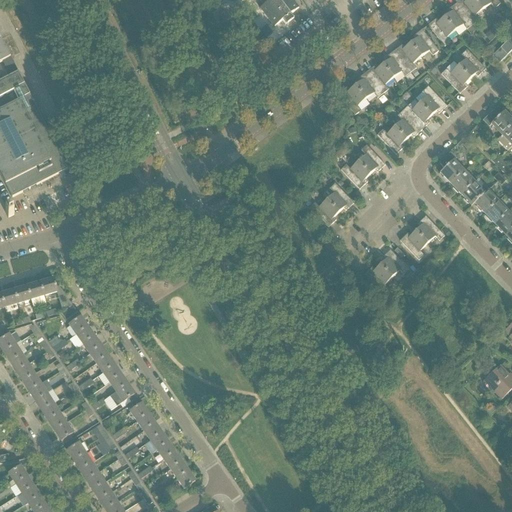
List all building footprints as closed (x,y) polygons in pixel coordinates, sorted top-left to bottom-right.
[(206,0),(205,1),(208,7),(211,14),(217,11),(213,4),(211,0),(206,0)] [(265,0),(268,3),(260,9),(265,16),(266,15),(269,20),(274,27),(282,21),(285,25),(294,19),(290,15),(299,9),(293,2),(292,0),(291,0),(265,0)] [(465,0),(462,0),(456,5),(472,26),(478,22),(474,17),(482,11),(473,0),(467,0),(466,1),(465,0)] [(473,0),(482,11),(491,5),(494,9),(500,5),(496,0),(473,0)] [(449,14),(444,18),(455,32),(463,26),(467,31),(467,30),(472,26),(456,5),(447,11),(449,14)] [(455,32),(444,18),(439,22),(436,20),(428,26),(444,48),(450,43),(447,39),(455,32)] [(472,26),(467,30),(471,35),(476,31),(472,26)] [(415,40),(410,44),(421,58),(429,52),(433,57),(438,52),(422,31),(413,37),(415,40)] [(0,38),(0,62),(2,62),(8,74),(16,70),(0,38)] [(511,40),(511,39),(492,57),(499,64),(511,51),(511,40)] [(402,46),(394,52),(411,74),(416,69),(412,65),(421,58),(410,44),(405,49),(402,46)] [(465,60),(458,67),(470,80),(475,75),(477,78),(485,70),(467,51),(461,56),(465,60)] [(388,61),(382,66),(393,80),(401,73),(405,78),(411,74),(394,52),(386,59),(388,61)] [(375,67),(366,73),(383,95),(385,93),(388,91),(385,86),(393,80),(382,66),(377,70),(375,67)] [(470,80),(458,67),(450,74),(446,70),(441,75),(460,95),(468,87),(465,85),(470,80)] [(68,170),(18,73),(0,82),(0,175),(12,199),(68,170)] [(360,83),(355,87),(365,101),(374,94),(377,99),(383,95),(366,73),(358,80),(360,83)] [(347,88),(339,95),(345,103),(355,116),(361,112),(369,105),(365,101),(355,87),(349,91),(347,88)] [(427,97),(419,104),(431,117),(436,112),(439,115),(447,107),(428,88),(423,93),(427,97)] [(402,101),(397,106),(399,108),(402,112),(408,107),(402,101)] [(408,107),(402,112),(421,132),(429,124),(426,122),(431,117),(419,104),(412,111),(408,107)] [(491,125),(502,136),(511,126),(511,122),(504,114),(505,113),(504,112),(499,117),(494,112),(494,111),(482,122),(483,122),(483,121),(489,128),(491,125)] [(402,121),(394,128),(406,141),(411,136),(414,139),(421,132),(402,112),(399,115),(397,117),(402,121)] [(507,152),(511,147),(511,126),(502,136),(497,141),(507,152)] [(406,141),(394,128),(387,135),(382,131),(377,136),(396,156),(404,148),(401,146),(406,141)] [(473,143),(484,154),(489,149),(479,138),(473,143)] [(466,150),(476,161),(482,156),(471,145),(466,150)] [(365,156),(358,163),(370,176),(375,171),(377,174),(385,166),(366,147),(361,152),(365,156)] [(441,174),(451,185),(463,173),(453,162),(456,159),(450,153),(439,164),(444,170),(439,175),(440,175),(441,174)] [(496,156),(490,161),(494,165),(499,160),(496,156)] [(370,176),(358,163),(350,170),(346,166),(341,171),(359,191),(367,183),(365,181),(370,176)] [(488,163),(483,168),(487,172),(492,167),(488,163)] [(501,171),(504,175),(509,171),(505,167),(501,171)] [(451,185),(461,196),(474,184),(463,173),(451,185)] [(493,179),(497,183),(502,178),(498,174),(493,179)] [(502,178),(497,183),(501,187),(506,182),(502,178)] [(471,208),(475,204),(474,204),(484,195),(487,192),(483,187),(480,190),(474,184),(461,196),(471,207),(470,207),(471,208)] [(334,194),(326,201),(338,214),(343,209),(346,212),(354,204),(335,185),(330,190),(334,194)] [(475,204),(485,215),(497,203),(487,193),(488,192),(487,192),(484,195),(474,204),(475,204)] [(315,204),(309,209),(316,217),(315,218),(318,221),(320,220),(321,222),(328,229),(336,221),(333,219),(338,214),(326,201),(319,208),(315,204)] [(485,215),(495,226),(507,214),(497,203),(485,215)] [(5,212),(8,218),(14,215),(11,209),(5,212)] [(495,226),(506,237),(511,230),(511,219),(507,214),(495,226)] [(420,227),(415,232),(427,245),(435,238),(439,242),(444,237),(425,217),(418,225),(420,227)] [(445,230),(442,233),(448,239),(451,236),(445,230)] [(427,245),(415,232),(410,237),(408,234),(400,242),(419,262),(424,256),(420,252),(427,245)] [(397,249),(394,252),(401,259),(404,256),(397,249)] [(385,261),(380,266),(392,279),(399,272),(404,276),(409,271),(390,251),(382,259),(385,261)] [(392,279),(380,266),(375,271),(372,268),(364,276),(383,295),(388,290),(384,286),(392,279)] [(40,284),(44,298),(57,294),(62,313),(61,315),(66,322),(77,314),(58,287),(55,288),(53,280),(40,284)] [(40,284),(27,288),(31,302),(33,308),(46,305),(44,298),(40,284)] [(18,306),(31,302),(27,288),(14,292),(18,306)] [(5,310),(18,306),(14,292),(1,295),(5,310)] [(50,318),(48,312),(35,316),(37,322),(50,318)] [(69,327),(76,336),(87,329),(80,319),(69,327)] [(511,324),(511,325),(503,333),(509,338),(511,341),(511,324)] [(41,338),(33,326),(29,329),(37,341),(41,338)] [(76,336),(83,346),(94,338),(87,329),(76,336)] [(53,349),(63,342),(58,335),(48,342),(53,349)] [(0,341),(0,347),(4,354),(15,346),(9,336),(0,341)] [(83,346),(76,336),(70,340),(77,350),(83,346)] [(83,346),(89,355),(100,348),(94,338),(83,346)] [(63,342),(53,349),(54,352),(66,343),(65,341),(63,342)] [(66,343),(54,352),(56,354),(68,346),(66,343)] [(4,354),(10,363),(21,356),(15,346),(4,354)] [(89,355),(96,365),(107,357),(100,348),(89,355)] [(62,352),(57,355),(61,361),(66,358),(62,352)] [(10,363),(16,373),(28,366),(21,356),(10,363)] [(96,365),(103,375),(114,367),(107,357),(96,365)] [(66,369),(67,371),(79,363),(78,360),(66,369)] [(79,363),(67,371),(69,373),(81,365),(79,363)] [(67,376),(59,364),(55,367),(63,379),(67,376)] [(16,373),(23,383),(34,376),(28,366),(16,373)] [(103,375),(110,384),(121,376),(114,367),(103,375)] [(487,378),(484,382),(485,381),(494,389),(492,391),(501,401),(511,391),(511,390),(511,379),(500,367),(496,370),(488,370),(487,378)] [(23,383),(29,393),(40,385),(34,376),(23,383)] [(110,384),(116,394),(127,386),(121,376),(110,384)] [(90,381),(79,388),(80,390),(91,383),(92,382),(91,380),(90,381)] [(40,385),(29,393),(35,402),(47,395),(53,392),(46,382),(40,385)] [(91,383),(80,390),(82,392),(93,385),(94,384),(92,382),(91,383)] [(67,387),(72,393),(76,390),(72,384),(67,387)] [(105,401),(104,402),(106,405),(111,412),(117,408),(123,403),(126,401),(134,396),(127,386),(116,394),(110,398),(105,401)] [(76,390),(72,393),(75,399),(80,396),(76,390)] [(47,395),(35,402),(42,412),(53,405),(59,401),(53,392),(47,395)] [(103,400),(92,407),(93,410),(104,402),(105,401),(104,399),(103,400)] [(104,402),(93,410),(95,412),(106,405),(104,402)] [(81,406),(85,412),(89,409),(85,403),(81,406)] [(42,412),(48,422),(59,415),(53,405),(42,412)] [(130,413),(137,423),(148,415),(141,406),(130,413)] [(482,410),(489,417),(496,410),(494,408),(491,407),(489,410),(486,407),(482,410)] [(90,409),(85,412),(89,418),(94,415),(90,409)] [(48,422),(54,432),(66,425),(59,415),(48,422)] [(137,423),(144,433),(155,425),(148,415),(137,423)] [(66,425),(54,432),(61,442),(69,436),(72,435),(66,425)] [(96,428),(92,431),(100,445),(102,444),(105,442),(110,439),(106,433),(101,425),(96,428)] [(144,433),(150,442),(161,434),(155,425),(144,433)] [(122,430),(111,437),(113,440),(123,432),(125,431),(124,429),(122,430)] [(123,432),(113,440),(114,442),(125,435),(127,433),(125,431),(123,432)] [(150,442),(157,452),(168,444),(161,434),(150,442)] [(110,439),(105,442),(109,448),(114,445),(110,439)] [(157,452),(164,461),(175,454),(168,444),(157,452)] [(67,452),(74,462),(85,455),(79,445),(67,452)] [(135,449),(125,456),(126,459),(137,452),(138,451),(137,448),(135,449)] [(137,452),(126,459),(128,461),(138,454),(140,453),(138,451),(137,452)] [(114,455),(118,461),(123,458),(119,452),(114,455)] [(164,461),(170,471),(181,463),(175,454),(164,461)] [(74,462),(80,472),(91,465),(85,455),(74,462)] [(123,458),(118,461),(122,467),(127,464),(123,458)] [(170,471),(177,480),(188,473),(181,463),(170,471)] [(80,472),(86,482),(98,474),(91,465),(80,472)] [(13,481),(7,485),(9,489),(16,485),(27,478),(20,468),(12,473),(9,475),(13,481)] [(149,468),(138,476),(139,478),(150,471),(151,470),(150,468),(149,468)] [(150,471),(139,478),(141,480),(152,473),(153,472),(151,470),(150,471)] [(127,475),(131,481),(136,478),(132,472),(127,475)] [(188,473),(177,480),(184,490),(195,482),(188,473)] [(86,482),(93,491),(104,484),(98,474),(86,482)] [(16,485),(22,495),(33,487),(27,478),(16,485)] [(136,478),(131,481),(135,487),(139,484),(136,478)] [(93,491),(99,501),(110,494),(104,484),(93,491)] [(22,495),(28,505),(40,497),(33,487),(22,495)] [(142,487),(137,491),(144,501),(149,498),(142,487)] [(163,487),(150,496),(152,498),(164,490),(163,487)] [(164,490),(152,498),(153,500),(165,492),(164,490)] [(99,501),(105,511),(117,504),(110,494),(99,501)] [(28,505),(32,511),(38,511),(46,507),(40,497),(28,505)] [(149,498),(144,501),(148,506),(153,503),(149,498)]
